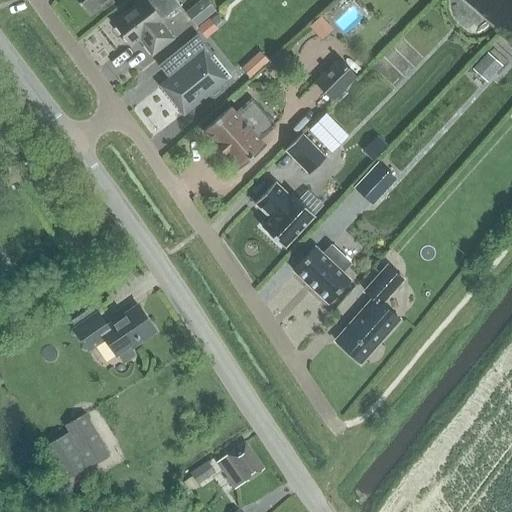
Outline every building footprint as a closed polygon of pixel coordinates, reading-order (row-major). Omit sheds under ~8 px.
[(75,0),(87,16),(100,6),(102,10),(112,2),(110,0),(75,0)] [(151,54),(171,39),(158,22),(179,5),(174,0),(144,0),(143,0),(113,23),(129,44),(138,37),(151,54)] [(184,12),(195,26),(208,16),(197,2),(184,12)] [(318,24),(327,40),(340,32),(331,16),(318,24)] [(217,30),(208,19),(196,28),(205,39),(217,30)] [(219,84),(224,80),(229,76),(211,55),(198,38),(189,46),(187,43),(166,59),(174,69),(172,76),(160,86),(179,110),(191,100),(195,104),(207,94),(208,95),(212,97),(221,90),(220,85),(219,84)] [(293,61),(283,50),(262,67),(273,79),(293,61)] [(501,66),(486,52),(471,69),(486,83),(501,66)] [(356,77),(337,58),(313,82),(331,101),(356,77)] [(237,170),(264,146),(258,139),(273,126),(250,99),(235,113),(229,107),(202,131),(237,170)] [(333,112),(317,131),(341,152),(358,134),(333,112)] [(325,157),(300,132),(282,150),(306,175),(325,157)] [(387,138),(370,148),(376,157),(393,147),(387,138)] [(377,162),(354,187),(371,204),(395,179),(377,162)] [(283,248),(313,215),(292,195),(289,197),(273,182),(254,203),(270,218),(261,227),(283,248)] [(320,255),(314,248),(293,270),(326,302),(347,280),(340,273),(350,263),(330,245),(320,255)] [(372,301),(334,343),(358,364),(360,362),(361,363),(370,354),(368,352),(379,341),(380,342),(398,322),(380,306),(402,283),(385,268),(363,293),(372,301)] [(130,348),(154,332),(135,305),(105,326),(95,312),(72,328),(87,349),(103,338),(116,356),(129,347),(130,348)] [(84,413),(63,425),(87,468),(108,456),(84,413)] [(234,488),(262,469),(244,443),(217,462),(234,488)] [(214,473),(206,461),(188,473),(196,485),(214,473)]
